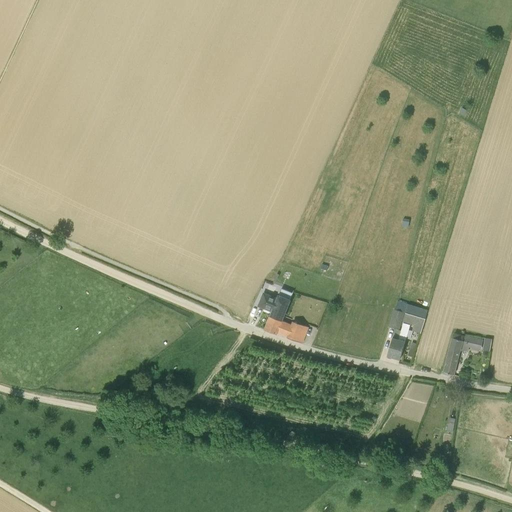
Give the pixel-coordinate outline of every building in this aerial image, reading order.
[(280,286),(279,291),(293,295),(294,290),(280,286)] [(282,321),(288,307),(291,300),(278,295),(277,298),(263,292),(258,307),(272,312),(270,317),(282,321)] [(390,327),(394,329),(397,330),(398,329),(401,319),(403,312),(396,310),(390,327)] [(426,319),(410,314),(403,312),(401,319),(416,323),(414,331),(421,334),(426,319)] [(287,338),(302,343),(308,327),(293,322),(292,325),(282,321),(270,317),(265,330),(276,335),(277,333),(288,337),(287,338)] [(392,339),(387,355),(400,359),(410,325),(403,323),(401,330),(398,329),(397,330),(394,329),(392,338),(392,339)] [(454,375),(460,349),(467,351),(469,343),(481,346),(482,341),(454,334),(450,349),(444,372),(454,375)] [(483,350),(489,351),(490,351),(492,339),(486,338),(483,350)] [(417,343),(412,342),(408,356),(413,357),(417,343)] [(455,419),(449,418),(447,431),(453,432),(455,419)]
